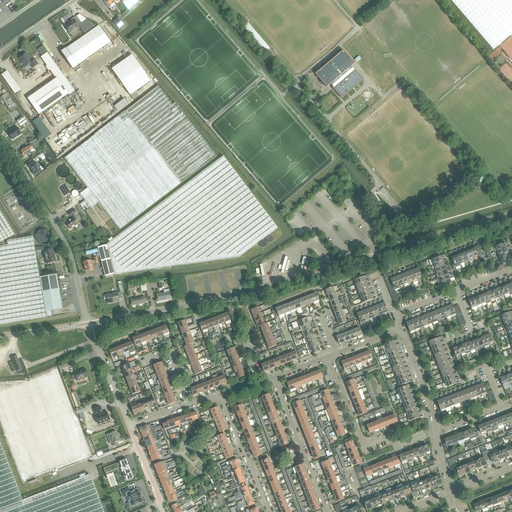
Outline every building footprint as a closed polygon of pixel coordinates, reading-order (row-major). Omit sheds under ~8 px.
[(123,0),(122,2),(128,11),(140,0),(123,0)] [(511,0),(450,0),(456,7),(493,49),(511,32),(511,0)] [(74,20),(64,26),(69,33),(78,27),(79,26),(79,25),(81,23),(77,16),(76,16),(73,19),(74,20)] [(113,23),(119,29),(124,25),(118,18),(113,23)] [(99,26),(76,41),(66,49),(62,52),(73,68),(77,65),(77,66),(110,42),(99,26)] [(43,46),(38,50),(42,56),(47,52),(43,46)] [(322,70),(316,75),(322,82),(320,83),(322,85),(324,84),(327,88),(330,84),(334,88),(333,89),(341,98),(346,94),(347,93),(356,85),(358,84),(363,80),(355,70),(354,71),(351,67),(355,64),(344,51),(339,55),(338,57),(331,63),(329,64),(322,70)] [(19,59),(21,62),(21,63),(22,65),(23,65),(25,67),(29,65),(30,65),(33,69),(38,65),(35,60),(32,62),(26,54),(24,55),(23,55),(22,55),(21,56),(21,57),(19,59)] [(132,55),(112,69),(130,96),(150,82),(132,55)] [(393,79),(398,85),(404,81),(399,75),(393,79)] [(68,95),(56,78),(27,99),(39,115),(68,95)] [(83,202),(88,208),(89,209),(98,202),(119,230),(216,156),(198,132),(175,103),(172,105),(158,86),(125,112),(125,111),(94,135),(95,135),(64,158),(87,189),(80,194),(85,201),(83,202)] [(6,94),(1,97),(6,105),(5,106),(8,110),(10,110),(10,111),(16,107),(6,94)] [(23,117),(17,121),(20,127),(27,122),(23,117)] [(22,134),(18,127),(8,133),(12,140),(22,134)] [(36,140),(30,144),(31,146),(33,149),(33,150),(39,146),(36,140)] [(31,146),(21,152),(24,157),(31,153),(34,151),(33,150),(33,149),(31,146)] [(37,162),(41,160),(42,161),(46,158),(45,157),(47,156),(45,152),(35,158),(37,162)] [(107,244),(107,245),(114,274),(115,275),(146,270),(192,264),(224,259),(239,257),(277,228),(249,190),(224,157),(223,156),(193,179),(107,244)] [(41,172),(36,163),(30,166),(35,175),(41,172)] [(84,211),(88,208),(83,202),(80,205),(84,211)] [(79,206),(77,208),(83,217),(85,216),(79,206)] [(73,218),(66,223),(70,230),(78,225),(75,221),(77,220),(73,214),(77,212),(74,209),(68,213),(70,217),(71,216),(73,218)] [(0,324),(46,317),(39,277),(33,237),(8,241),(9,245),(0,246),(0,242),(16,235),(10,227),(0,210),(0,324)] [(383,240),(389,237),(385,231),(380,234),(383,240)] [(495,248),(497,251),(497,252),(507,248),(506,248),(506,245),(509,244),(508,242),(495,247),(494,247),(494,249),(495,248)] [(472,244),(473,248),(477,257),(478,259),(479,258),(479,257),(482,255),(478,246),(476,247),(474,243),(472,244)] [(105,277),(114,274),(107,245),(97,248),(105,277)] [(467,246),(469,250),(473,260),(475,260),(474,258),(477,257),(473,248),(471,249),(470,245),(467,246)] [(510,246),(506,248),(507,248),(497,252),(497,251),(495,252),(496,253),(497,253),(498,256),(508,252),(507,250),(511,248),(510,246)] [(463,248),(464,251),(468,261),(469,262),(473,260),(469,250),(467,250),(465,247),(463,248)] [(458,249),(460,253),(464,262),(464,264),(466,263),(465,262),(468,261),(464,251),(462,252),(461,249),(458,249)] [(46,265),(55,262),(53,250),(43,252),(46,265)] [(454,251),(455,255),(459,266),(461,265),(460,264),(464,262),(460,253),(458,254),(456,250),(454,251)] [(511,251),(508,252),(498,256),(497,256),(498,258),(499,257),(500,261),(510,257),(509,255),(511,253),(511,251)] [(455,268),(459,266),(455,255),(453,256),(451,252),(449,253),(454,266),(455,268)] [(432,261),(433,264),(433,265),(442,261),(441,259),(445,257),(444,255),(431,260),(430,261),(430,262),(432,261)] [(511,255),(510,257),(500,261),(499,261),(500,262),(501,262),(502,265),(511,262),(511,259),(511,258),(511,255)] [(94,263),(98,262),(97,257),(93,258),(93,260),(83,262),(85,271),(93,269),(92,263),(94,263)] [(434,266),(435,269),(444,266),(443,263),(447,262),(446,260),(442,261),(433,265),(433,264),(432,265),(432,266),(434,266)] [(436,275),(437,275),(437,274),(446,270),(445,268),(449,266),(448,264),(444,266),(435,269),(433,269),(436,275)] [(412,266),(413,270),(417,281),(419,280),(418,279),(421,278),(418,269),(415,270),(414,266),(412,266)] [(407,268),(409,272),(412,281),(413,281),(413,283),(417,281),(418,281),(417,281),(413,270),(411,271),(409,267),(407,268)] [(404,274),(408,283),(408,285),(410,284),(409,282),(412,281),(409,272),(406,273),(405,269),(403,270),(404,274)] [(437,275),(439,278),(448,275),(447,272),(451,271),(450,269),(446,270),(437,274),(437,275)] [(398,272),(400,276),(403,285),(404,286),(405,286),(404,284),(408,283),(404,274),(402,275),(400,271),(398,272)] [(394,273),(395,277),(399,288),(400,288),(400,286),(403,285),(400,276),(397,277),(396,273),(394,273)] [(439,278),(440,283),(450,279),(449,277),(453,275),(452,273),(448,275),(439,278)] [(389,275),(389,276),(391,279),(392,282),(393,284),(394,287),(395,290),(399,288),(395,277),(393,278),(391,274),(389,275)] [(57,275),(39,277),(46,317),(52,316),(51,311),(62,309),(61,299),(62,299),(61,291),(61,281),(60,281),(60,283),(58,283),(57,276),(57,275)] [(354,280),(356,285),(365,281),(364,279),(368,277),(367,275),(354,280)] [(454,278),(450,279),(440,283),(439,283),(439,284),(441,284),(442,287),(451,284),(451,282),(454,280),(454,278)] [(356,285),(358,289),(367,286),(366,283),(370,282),(369,280),(365,281),(356,285)] [(358,289),(359,294),(369,290),(368,288),(372,286),(371,284),(367,286),(358,289)] [(505,285),(501,287),(504,295),(505,298),(509,296),(509,295),(508,293),(505,285)] [(495,299),(499,297),(496,289),(495,286),(491,288),(491,291),(495,299)] [(328,296),(335,293),(333,287),(326,290),(328,296)] [(359,294),(361,298),(370,295),(369,292),(373,291),(373,289),(369,290),(359,294)] [(486,290),(487,292),(490,302),(491,301),(491,300),(495,299),(491,291),(489,291),(488,289),(486,290)] [(482,294),(485,302),(486,302),(486,303),(490,302),(487,292),(484,293),(484,291),(483,291),(481,292),(482,294)] [(122,292),(120,293),(107,295),(108,303),(119,301),(119,299),(123,299),(122,292)] [(171,293),(157,295),(158,301),(172,299),(171,293)] [(330,301),(337,299),(337,298),(335,293),(328,296),(330,301)] [(374,293),(370,295),(361,298),(363,303),(372,299),(371,297),(375,295),(374,293)] [(311,296),(310,296),(313,303),(319,300),(316,294),(311,296)] [(305,298),(307,305),(308,305),(313,303),(310,296),(305,298)] [(132,306),(146,303),(145,297),(131,299),(132,306)] [(305,298),(299,300),(301,307),(305,306),(305,308),(308,307),(307,305),(305,298)] [(476,306),(473,298),(468,300),(471,308),(472,309),(473,310),(477,308),(476,306)] [(330,301),(333,307),(340,304),(337,299),(330,301)] [(293,302),(293,303),(296,309),(301,307),(299,300),(293,302)] [(378,301),(379,305),(383,314),(384,314),(388,312),(384,303),(382,304),(380,300),(378,301)] [(375,307),(378,316),(379,316),(383,314),(379,305),(377,306),(375,302),(373,303),(375,307)] [(446,303),(447,307),(451,316),(455,314),(455,313),(454,310),(452,307),(452,305),(449,306),(448,302),(446,303)] [(288,305),(287,305),(290,312),(296,309),(293,303),(288,305)] [(335,313),(342,310),(340,304),(333,307),(335,313)] [(375,317),(378,316),(375,307),(373,308),(371,304),(369,304),(370,308),(374,318),(375,317)] [(441,305),(442,308),(446,318),(451,316),(447,307),(444,308),(443,304),(441,305)] [(282,307),(281,307),(284,314),(285,314),(290,312),(287,305),(282,307)] [(364,306),(366,310),(369,319),(370,319),(374,318),(370,308),(368,309),(366,305),(364,306)] [(436,307),(438,310),(442,319),(446,318),(442,308),(440,309),(438,306),(436,307)] [(253,316),(260,313),(258,307),(250,310),(253,316)] [(278,316),(284,314),(281,307),(275,309),(278,316)] [(360,308),(361,312),(365,321),(369,319),(366,310),(364,311),(362,307),(360,308)] [(432,308),(433,312),(434,312),(437,321),(442,319),(438,310),(435,311),(434,308),(432,308)] [(365,321),(361,312),(359,313),(358,309),(355,310),(360,323),(365,321)] [(427,310),(429,314),(433,323),(437,321),(434,312),(433,312),(431,313),(430,309),(427,310)] [(335,313),(337,319),(344,316),(342,310),(335,313)] [(423,312),(424,316),(424,315),(428,325),(433,323),(429,314),(426,315),(425,311),(423,312)] [(222,315),(224,323),(225,323),(230,321),(227,313),(224,315),(222,315)] [(255,321),(255,322),(262,319),(260,313),(253,316),(255,321)] [(418,314),(420,317),(424,327),(428,325),(424,315),(424,316),(422,316),(421,313),(418,314)] [(501,316),(503,321),(511,318),(509,313),(501,316)] [(216,317),(216,318),(219,325),(224,323),(222,315),(216,317)] [(414,315),(415,319),(419,328),(424,327),(420,317),(417,318),(416,315),(414,315)] [(346,322),(344,316),(337,319),(339,324),(346,322)] [(409,317),(411,321),(414,330),(419,328),(415,319),(413,320),(411,316),(409,317)] [(211,319),(210,320),(213,327),(214,327),(219,325),(216,318),(211,319)] [(297,321),(299,327),(309,324),(307,318),(300,320),(297,321)] [(410,332),(414,330),(411,321),(408,322),(407,318),(405,319),(410,332)] [(257,327),(260,326),(265,324),(264,324),(262,319),(255,322),(257,327)] [(178,323),(180,329),(187,326),(185,320),(178,323)] [(206,321),(205,322),(208,329),(209,329),(213,327),(210,320),(206,321)] [(202,331),(208,329),(205,322),(199,324),(202,331)] [(504,330),(505,331),(511,327),(511,322),(504,325),(503,326),(503,327),(503,328),(503,329),(504,330),(505,330),(504,330)] [(262,331),(262,332),(269,329),(269,328),(267,323),(264,324),(265,324),(260,326),(262,331)] [(299,327),(302,333),(311,329),(309,324),(299,327)] [(166,325),(161,327),(164,335),(169,332),(166,325)] [(182,334),(189,332),(189,331),(187,326),(180,329),(182,334)] [(161,327),(155,329),(158,337),(164,335),(161,327)] [(354,331),(356,337),(362,335),(359,328),(354,331)] [(155,329),(149,331),(152,339),(158,337),(155,329)] [(264,337),(272,334),(271,334),(269,329),(262,332),(264,337)] [(302,333),(304,338),(313,335),(311,329),(302,333)] [(192,330),(189,331),(189,332),(182,334),(184,340),(192,337),(191,337),(194,336),(192,330)] [(149,331),(144,333),(147,341),(152,339),(149,331)] [(348,333),(350,339),(351,339),(356,337),(354,331),(348,333)] [(144,333),(139,336),(141,343),(147,341),(144,333)] [(342,335),(345,342),(350,339),(348,333),(342,335)] [(485,336),(488,344),(493,342),(490,334),(487,335),(486,333),(484,333),(485,336)] [(266,343),(274,340),(272,334),(264,337),(266,343)] [(480,335),(481,338),(484,346),(484,347),(489,345),(488,344),(485,336),(482,337),(481,334),(480,335)] [(304,338),(306,344),(315,340),(313,335),(304,338)] [(339,344),(345,342),(342,335),(336,337),(339,344)] [(135,345),(141,343),(139,336),(133,338),(135,345)] [(429,341),(431,346),(440,342),(439,340),(443,339),(442,336),(429,341)] [(475,337),(476,340),(476,339),(479,347),(484,346),(481,338),(478,339),(477,336),(475,337)] [(187,346),(191,344),(194,343),(192,338),(192,337),(184,340),(187,346)] [(470,339),(471,341),(474,349),(479,347),(476,339),(476,340),(473,341),(472,338),(470,339)] [(276,346),(274,340),(266,343),(268,349),(276,346)] [(306,344),(308,350),(317,346),(315,340),(306,344)] [(384,345),(386,349),(395,346),(394,343),(398,342),(397,340),(384,345)] [(465,341),(466,343),(467,343),(470,351),(474,349),(471,341),(468,342),(467,340),(465,341)] [(431,346),(433,350),(442,347),(441,345),(445,343),(444,341),(440,342),(431,346)] [(132,342),(126,344),(130,354),(132,353),(132,350),(135,349),(132,342)] [(470,352),(470,351),(467,343),(466,343),(464,344),(463,342),(461,342),(462,345),(465,353),(466,354),(470,352)] [(456,344),(457,347),(460,355),(465,353),(462,345),(459,346),(458,343),(456,344)] [(126,344),(120,346),(123,353),(124,356),(130,354),(126,344)] [(186,352),(186,353),(194,350),(192,344),(191,344),(187,346),(184,347),(186,352)] [(386,355),(388,354),(397,350),(396,348),(400,346),(399,344),(395,346),(386,349),(384,350),(386,355)] [(433,350),(434,355),(444,351),(443,349),(446,348),(445,345),(442,347),(433,350)] [(455,357),(460,355),(457,347),(454,348),(453,345),(451,346),(455,357)] [(120,346),(115,348),(118,356),(123,353),(120,346)] [(320,352),(317,346),(308,350),(310,355),(313,354),(320,352)] [(112,358),(118,356),(115,348),(109,350),(112,358)] [(228,356),(236,354),(236,353),(234,348),(226,351),(228,356)] [(397,350),(388,354),(389,358),(399,355),(398,352),(402,351),(401,349),(397,350)] [(188,358),(196,355),(194,350),(186,353),(188,358)] [(434,355),(436,360),(446,356),(445,356),(445,354),(448,352),(447,350),(444,351),(434,355)] [(364,354),(363,354),(366,361),(372,359),(369,351),(364,354)] [(290,353),(289,354),(292,361),(297,359),(295,352),(290,353)] [(399,355),(389,358),(391,363),(401,359),(400,357),(404,355),(403,353),(399,355)] [(231,362),(238,359),(236,354),(228,356),(231,362)] [(284,356),(283,356),(286,363),(287,363),(292,361),(289,354),(284,356)] [(358,356),(361,363),(366,361),(363,354),(358,356)] [(449,354),(445,356),(446,356),(436,360),(438,364),(447,360),(446,358),(450,357),(449,354)] [(190,363),(190,364),(198,361),(196,355),(188,358),(190,363)] [(11,362),(9,363),(13,372),(13,373),(16,372),(14,367),(15,367),(17,371),(22,369),(16,356),(11,358),(13,364),(12,362),(11,362)] [(278,358),(280,365),(281,365),(286,363),(283,356),(278,358)] [(353,358),(352,358),(355,365),(356,365),(361,363),(358,356),(353,358)] [(272,360),(275,368),(280,365),(278,358),(272,360)] [(347,360),(350,368),(350,367),(355,365),(352,358),(347,360)] [(405,358),(401,359),(391,363),(393,367),(402,364),(402,361),(405,360),(405,358)] [(233,367),(233,368),(240,365),(238,359),(231,362),(233,367)] [(438,364),(440,369),(449,365),(448,363),(452,361),(451,359),(447,360),(438,364)] [(267,362),(266,362),(269,370),(270,370),(275,368),(272,360),(267,362)] [(344,370),(350,368),(347,360),(341,362),(344,370)] [(193,369),(200,366),(198,361),(190,364),(193,369)] [(158,373),(151,376),(152,379),(153,379),(156,378),(159,377),(159,376),(166,373),(165,369),(163,366),(162,362),(154,365),(156,369),(157,372),(157,373),(158,373)] [(263,372),(269,370),(266,362),(261,365),(263,372)] [(403,364),(402,364),(393,367),(395,372),(404,368),(403,366),(407,364),(406,362),(403,364)] [(453,363),(449,365),(440,369),(442,373),(451,370),(450,368),(454,366),(453,363)] [(131,369),(136,367),(137,367),(136,365),(130,367),(129,364),(121,366),(124,372),(131,369)] [(233,368),(235,373),(242,371),(240,365),(233,368)] [(200,367),(200,366),(193,369),(195,375),(203,372),(200,367)] [(408,367),(404,368),(395,372),(397,377),(406,373),(405,371),(409,369),(408,367)] [(455,368),(451,370),(442,373),(443,378),(453,374),(452,372),(455,371),(455,368)] [(89,377),(86,369),(75,374),(75,373),(71,375),(73,381),(77,380),(78,381),(80,381),(81,381),(83,381),(83,380),(83,379),(84,380),(85,380),(88,379),(88,378),(88,377),(89,377)] [(124,372),(126,378),(133,375),(131,369),(124,372)] [(320,370),(315,372),(318,380),(323,378),(320,370)] [(245,376),(242,371),(235,373),(237,379),(245,376)] [(410,371),(406,373),(397,377),(399,381),(408,378),(407,375),(411,374),(410,371)] [(312,382),(318,380),(315,372),(309,375),(312,382)] [(162,385),(155,387),(156,390),(162,388),(169,385),(170,384),(169,380),(166,373),(159,376),(159,377),(160,380),(161,383),(162,384),(162,385)] [(443,378),(445,382),(455,379),(454,379),(454,377),(457,375),(456,373),(453,374),(443,378)] [(503,386),(508,385),(504,374),(501,375),(499,376),(502,384),(503,386)] [(126,378),(128,383),(135,380),(133,375),(126,378)] [(307,384),(312,382),(309,375),(304,377),(307,384)] [(218,378),(221,385),(224,384),(227,383),(224,376),(218,378)] [(412,376),(408,378),(399,381),(400,384),(400,386),(404,384),(410,382),(409,380),(413,378),(412,376)] [(307,384),(304,377),(298,379),(300,384),(301,386),(307,384)] [(458,377),(454,379),(455,379),(445,382),(446,384),(447,387),(454,384),(456,383),(456,381),(459,380),(458,377)] [(295,389),(301,386),(300,384),(298,379),(292,381),(294,384),(295,389)] [(128,384),(130,389),(138,386),(137,384),(135,380),(128,383),(128,384)] [(348,388),(356,385),(355,384),(353,380),(346,383),(347,384),(348,388)] [(290,391),(295,389),(294,384),(292,381),(287,383),(287,384),(290,391)] [(477,384),(478,386),(482,395),(486,393),(483,384),(482,384),(480,384),(479,381),(476,382),(477,384)] [(202,384),(205,392),(210,390),(211,389),(208,382),(207,382),(202,384)] [(472,384),(473,387),(477,397),(482,395),(478,386),(476,386),(475,384),(474,383),(472,384)] [(196,387),(195,387),(198,394),(199,394),(204,392),(205,392),(202,384),(201,384),(196,387)] [(397,390),(399,394),(408,390),(407,388),(411,387),(410,384),(397,390)] [(467,385),(469,389),(473,399),(477,397),(473,387),(471,388),(470,384),(467,385)] [(162,388),(164,394),(172,391),(169,385),(162,388)] [(350,393),(350,394),(358,391),(358,390),(356,385),(348,388),(350,393)] [(140,392),(138,386),(130,389),(132,395),(140,392)] [(463,387),(464,391),(468,400),(473,399),(469,389),(467,390),(465,386),(463,387)] [(193,396),(198,394),(195,387),(190,389),(193,396)] [(458,389),(460,393),(463,402),(468,400),(464,391),(462,392),(460,388),(458,389)] [(412,389),(408,390),(399,394),(401,399),(410,395),(409,393),(413,391),(412,389)] [(320,393),(322,398),(330,395),(328,390),(320,393)] [(454,391),(455,395),(459,404),(463,402),(460,393),(457,394),(456,390),(454,391)] [(164,394),(166,399),(174,396),(172,391),(164,394)] [(353,399),(360,396),(358,391),(350,394),(353,399)] [(449,393),(451,396),(454,406),(459,404),(455,395),(453,396),(451,392),(449,393)] [(75,393),(71,394),(76,408),(81,406),(79,401),(78,401),(75,393)] [(414,393),(410,395),(401,399),(402,403),(412,400),(411,397),(415,396),(414,393)] [(444,394),(446,398),(450,408),(454,406),(451,396),(448,397),(447,393),(444,394)] [(262,397),(264,402),(271,399),(269,394),(262,397)] [(322,398),(324,404),(332,401),(330,395),(322,398)] [(440,396),(441,400),(445,410),(450,408),(446,398),(444,399),(442,395),(440,396)] [(176,402),(174,396),(166,399),(168,405),(176,402)] [(355,404),(355,405),(362,402),(362,401),(360,396),(353,399),(355,404)] [(151,400),(148,401),(151,409),(157,406),(154,399),(153,397),(150,398),(151,400)] [(441,411),(445,410),(441,400),(439,401),(438,397),(435,398),(441,411)] [(416,398),(412,400),(402,403),(404,408),(414,404),(413,402),(417,400),(416,398)] [(273,405),(271,399),(264,402),(266,408),(273,405)] [(148,401),(142,403),(145,411),(151,409),(148,401)] [(293,403),(295,409),(303,406),(300,401),(293,403)] [(324,404),(327,409),(334,406),(332,401),(324,404)] [(357,410),(364,407),(362,402),(355,405),(357,410)] [(142,403),(137,405),(140,413),(145,411),(142,403)] [(418,403),(414,404),(404,408),(406,413),(415,409),(414,406),(418,405),(418,403)] [(134,415),(140,413),(137,405),(131,408),(134,415)] [(234,408),(237,413),(244,410),(242,405),(234,408)] [(266,408),(268,413),(275,410),(273,405),(266,408)] [(85,406),(75,409),(77,415),(79,414),(81,413),(87,411),(85,406)] [(295,409),(297,415),(305,412),(303,406),(295,409)] [(329,414),(329,415),(336,412),(334,406),(327,409),(325,410),(327,415),(329,414)] [(101,407),(93,410),(96,416),(94,417),(97,426),(110,421),(106,412),(103,413),(101,407)] [(210,410),(213,416),(220,413),(218,407),(210,410)] [(367,413),(364,407),(357,410),(359,416),(367,413)] [(419,407),(415,409),(406,413),(408,417),(417,413),(416,411),(420,410),(419,407)] [(237,413),(239,419),(246,416),(244,410),(237,413)] [(278,416),(275,410),(268,413),(270,419),(278,416)] [(297,415),(299,420),(307,418),(305,412),(297,415)] [(329,415),(331,420),(338,417),(336,412),(329,415)] [(421,412),(417,413),(408,417),(410,422),(419,418),(418,416),(422,414),(421,412)] [(213,416),(215,421),(222,418),(220,413),(213,416)] [(191,414),(185,416),(187,423),(190,422),(191,425),(194,424),(191,414)] [(394,414),(388,417),(391,424),(397,422),(394,414)] [(506,415),(500,418),(503,424),(509,422),(506,415)] [(185,416),(179,418),(183,429),(185,429),(185,427),(188,426),(187,423),(185,416)] [(239,419),(241,424),(248,421),(246,416),(239,419)] [(280,421),(278,416),(270,419),(272,424),(280,421)] [(331,420),(333,426),(341,423),(338,417),(331,420)] [(380,420),(377,421),(380,429),(386,427),(383,419),(382,417),(379,419),(380,420)] [(388,417),(383,419),(386,427),(391,424),(388,417)] [(179,418),(174,420),(177,429),(180,428),(180,430),(183,429),(179,418)] [(215,421),(217,427),(224,424),(224,423),(224,422),(222,418),(215,421)] [(299,420),(301,426),(309,423),(307,418),(299,420)] [(500,418),(495,420),(497,427),(498,427),(503,424),(500,418)] [(174,420),(168,421),(171,431),(177,429),(174,420)] [(495,420),(489,422),(493,431),(493,432),(499,429),(498,427),(497,427),(495,420)] [(168,432),(171,431),(168,421),(162,423),(164,430),(167,429),(168,432)] [(251,427),(248,421),(241,424),(243,430),(251,427)] [(282,427),(280,421),(272,424),(274,430),(282,427)] [(377,421),(372,423),(375,431),(380,429),(377,421)] [(489,422),(484,424),(486,431),(487,433),(493,431),(489,422)] [(140,429),(142,433),(160,426),(159,423),(158,424),(158,425),(155,426),(151,427),(151,425),(140,429)] [(301,426),(304,431),(311,428),(314,427),(312,424),(310,425),(309,423),(301,426)] [(333,426),(335,431),(343,428),(341,423),(333,426)] [(375,431),(372,423),(366,425),(369,433),(375,431)] [(227,430),(224,424),(217,427),(220,433),(224,431),(227,430)] [(142,433),(143,438),(156,433),(157,433),(154,431),(155,431),(161,428),(160,426),(142,433)] [(253,432),(251,427),(243,430),(245,435),(253,432)] [(284,432),(282,427),(274,430),(277,435),(284,432)] [(304,431),(306,437),(313,434),(311,428),(304,431)] [(345,434),(343,428),(335,431),(338,437),(345,434)] [(470,440),(476,438),(478,437),(477,432),(474,433),(472,429),(467,431),(469,438),(470,440)] [(143,438),(145,443),(156,439),(155,436),(161,433),(160,431),(157,433),(156,433),(143,438)] [(467,431),(461,433),(464,440),(469,438),(467,431)] [(110,434),(107,435),(110,444),(112,443),(112,445),(113,446),(117,444),(117,443),(116,442),(120,440),(119,436),(118,437),(116,432),(110,434)] [(255,438),(253,432),(245,435),(247,441),(255,438)] [(277,435),(279,441),(286,438),(284,432),(277,435)] [(461,433),(455,435),(459,444),(465,442),(464,440),(461,433)] [(216,440),(217,443),(226,439),(224,434),(217,437),(218,440),(216,440)] [(306,437),(308,442),(315,439),(313,434),(306,437)] [(455,435),(450,437),(452,444),(453,444),(454,446),(459,444),(455,435)] [(447,446),(452,444),(450,437),(444,440),(446,443),(443,444),(446,449),(448,449),(447,446)] [(247,441),(250,446),(257,443),(255,438),(247,441)] [(289,444),(286,438),(279,441),(281,447),(289,444)] [(157,440),(156,439),(145,443),(147,447),(161,442),(160,439),(157,440)] [(220,445),(222,448),(229,445),(226,439),(217,443),(218,446),(220,445)] [(308,442),(310,448),(318,445),(315,439),(308,442)] [(0,511),(104,511),(90,474),(22,499),(0,441),(0,511)] [(345,444),(347,449),(354,447),(352,441),(345,444)] [(147,447),(149,452),(161,447),(160,444),(162,444),(161,442),(147,447)] [(250,446),(252,452),(259,449),(257,443),(250,446)] [(224,453),(224,454),(231,451),(229,445),(222,448),(224,453)] [(310,448),(312,454),(320,451),(318,445),(310,448)] [(427,445),(421,447),(424,454),(425,456),(425,457),(428,456),(426,453),(429,452),(427,445)] [(149,452),(151,457),(163,452),(165,451),(164,449),(162,450),(161,447),(149,452)] [(357,452),(354,447),(347,449),(349,455),(357,452)] [(421,447),(415,449),(418,456),(419,458),(425,456),(424,454),(421,447)] [(262,454),(259,449),(252,452),(254,457),(262,454)] [(415,449),(410,451),(413,458),(418,456),(415,449)] [(506,449),(500,451),(503,458),(506,457),(506,458),(510,456),(509,455),(509,456),(506,449)] [(497,450),(494,451),(497,460),(498,460),(500,459),(501,460),(504,459),(503,458),(500,451),(498,452),(497,450)] [(233,457),(231,451),(224,454),(226,459),(233,457)] [(322,456),(320,451),(312,454),(315,459),(322,456)] [(410,451),(404,454),(407,461),(408,463),(414,461),(413,458),(410,451)] [(498,461),(498,460),(497,460),(494,451),(488,453),(489,455),(491,460),(492,462),(495,461),(495,462),(498,461)] [(164,454),(163,452),(151,457),(153,462),(160,459),(163,457),(162,455),(164,454)] [(349,455),(351,461),(359,458),(357,452),(349,455)] [(401,463),(407,461),(404,454),(398,456),(401,463)] [(396,456),(391,459),(394,466),(399,464),(396,456)] [(483,457),(478,459),(481,467),(483,466),(484,467),(487,465),(486,462),(484,457),(483,457)] [(262,461),(264,467),(271,464),(269,458),(262,461)] [(361,463),(359,458),(351,461),(353,466),(361,463)] [(222,468),(223,470),(224,470),(239,464),(237,459),(227,462),(228,465),(224,467),(222,468)] [(391,459),(385,461),(388,468),(394,466),(391,459)] [(474,459),(471,460),(472,462),(475,469),(478,468),(478,469),(481,468),(481,467),(478,459),(475,461),(474,459)] [(128,481),(133,479),(133,478),(135,477),(134,476),(133,476),(133,475),(134,475),(133,472),(130,465),(128,465),(126,460),(103,468),(107,478),(106,474),(121,469),(122,473),(124,472),(126,476),(124,477),(125,477),(127,481),(128,481)] [(321,463),(324,468),(331,466),(329,460),(321,463)] [(472,462),(471,460),(466,462),(467,464),(469,471),(470,471),(472,470),(472,471),(476,470),(475,469),(472,462)] [(162,462),(154,465),(156,470),(174,463),(174,461),(166,464),(165,461),(162,462)] [(383,470),(388,468),(385,461),(380,463),(383,470)] [(470,472),(470,471),(469,471),(467,464),(466,462),(460,464),(461,466),(464,473),(466,472),(467,473),(470,472)] [(174,463),(156,470),(158,475),(166,471),(166,472),(169,470),(168,468),(175,465),(174,463)] [(380,463),(374,465),(377,473),(383,470),(380,463)] [(233,469),(234,471),(240,469),(239,464),(224,470),(223,470),(224,472),(224,473),(233,469)] [(273,469),(271,464),(264,467),(266,472),(273,469)] [(295,467),(297,472),(305,470),(302,464),(295,467)] [(374,465),(369,467),(372,475),(377,473),(374,465)] [(465,474),(464,473),(461,466),(458,467),(457,465),(452,467),(455,472),(457,472),(457,474),(458,475),(461,474),(461,475),(465,474)] [(333,471),(331,466),(324,468),(326,474),(333,471)] [(366,477),(372,475),(369,467),(363,469),(366,477)] [(231,473),(232,477),(242,473),(240,469),(234,471),(231,473)] [(266,472),(268,478),(275,475),(273,469),(266,472)] [(307,475),(305,470),(297,472),(299,478),(307,475)] [(326,474),(328,480),(335,477),(333,471),(326,474)] [(234,479),(234,481),(244,477),(242,473),(232,477),(228,479),(229,481),(234,479)] [(174,474),(160,479),(162,484),(173,480),(171,477),(175,476),(174,474)] [(268,478),(270,483),(277,480),(279,480),(278,477),(276,477),(275,475),(268,478)] [(309,481),(307,475),(299,478),(302,484),(309,481)] [(433,478),(436,485),(442,483),(439,475),(436,476),(435,475),(433,476),(433,478)] [(244,477),(234,481),(235,483),(232,484),(230,485),(231,488),(246,482),(244,477)] [(328,480),(330,485),(338,483),(335,477),(328,480)] [(436,485),(433,478),(427,480),(430,488),(432,487),(433,488),(437,486),(436,485)] [(173,480),(162,484),(164,489),(179,483),(179,482),(179,480),(174,482),(173,480)] [(270,483),(272,489),(280,486),(277,480),(270,483)] [(421,481),(425,490),(430,488),(427,480),(425,481),(424,480),(421,481)] [(311,486),(309,481),(302,484),(304,489),(311,486)] [(419,483),(416,484),(419,492),(425,490),(421,481),(419,482),(419,483)] [(238,490),(248,486),(246,482),(229,489),(230,491),(237,488),(238,490)] [(179,483),(164,489),(166,493),(176,489),(175,487),(180,485),(179,483)] [(340,488),(338,483),(330,485),(332,491),(340,488)] [(414,494),(419,492),(416,484),(411,486),(414,494)] [(408,485),(403,487),(406,495),(411,493),(408,485)] [(128,486),(120,490),(121,494),(126,492),(131,506),(132,506),(133,507),(137,506),(136,505),(143,502),(141,498),(141,497),(140,493),(138,489),(130,492),(128,486)] [(236,493),(237,495),(249,491),(248,486),(238,490),(239,492),(236,493)] [(272,489),(275,494),(282,491),(280,486),(272,489)] [(313,492),(311,486),(304,489),(306,495),(313,492)] [(403,487),(397,489),(400,497),(406,495),(403,487)] [(332,491),(334,496),(342,493),(340,488),(332,491)] [(176,489),(166,493),(167,498),(176,494),(176,495),(183,492),(182,489),(177,491),(176,489)] [(176,494),(167,498),(169,503),(171,502),(172,505),(178,501),(185,497),(188,495),(191,494),(189,489),(187,490),(183,492),(184,494),(177,498),(176,497),(177,497),(176,495),(176,494)] [(389,502),(394,499),(391,491),(390,489),(385,491),(386,493),(386,494),(389,502)] [(397,489),(391,491),(394,499),(400,497),(397,489)] [(242,498),(242,499),(251,495),(249,491),(237,495),(234,496),(236,501),(242,498)] [(284,497),(282,491),(275,494),(277,500),(284,497)] [(501,493),(501,494),(504,501),(510,499),(507,491),(504,492),(501,493)] [(316,497),(313,492),(306,495),(308,500),(316,497)] [(344,499),(342,493),(334,496),(337,502),(344,499)] [(383,504),(389,502),(386,494),(382,495),(381,493),(379,494),(380,496),(383,504)] [(375,498),(378,506),(383,504),(380,496),(379,494),(374,496),(375,498)] [(495,495),(496,496),(499,503),(502,502),(502,503),(504,503),(504,501),(501,494),(498,495),(498,494),(495,495)] [(237,503),(238,506),(253,500),(251,495),(242,499),(243,501),(237,503)] [(490,497),(490,498),(493,505),(499,503),(496,496),(493,497),(493,496),(490,497)] [(172,505),(171,506),(174,511),(189,502),(192,501),(193,500),(192,498),(187,501),(185,497),(178,501),(172,505)] [(286,503),(284,497),(277,500),(279,505),(286,503)] [(308,500),(310,506),(318,503),(316,497),(308,500)] [(372,508),(369,500),(368,499),(368,497),(362,500),(363,502),(366,510),(372,508)] [(372,508),(378,506),(375,498),(371,499),(371,498),(368,499),(369,500),(372,508)] [(484,499),(484,500),(485,500),(487,508),(490,507),(491,508),(493,507),(493,506),(493,505),(490,498),(487,499),(487,498),(484,499)] [(255,504),(253,500),(238,506),(239,508),(246,506),(245,505),(247,504),(248,507),(255,504)] [(478,502),(479,502),(482,510),(487,508),(485,500),(484,500),(482,501),(481,500),(478,502)] [(189,502),(174,511),(181,511),(182,511),(186,509),(185,508),(191,504),(189,502)] [(476,511),(482,510),(479,502),(476,503),(476,502),(473,504),(476,511)] [(288,508),(286,503),(279,505),(281,511),(288,508)] [(320,509),(318,503),(310,506),(309,507),(310,510),(312,509),(313,511),(320,509)]
